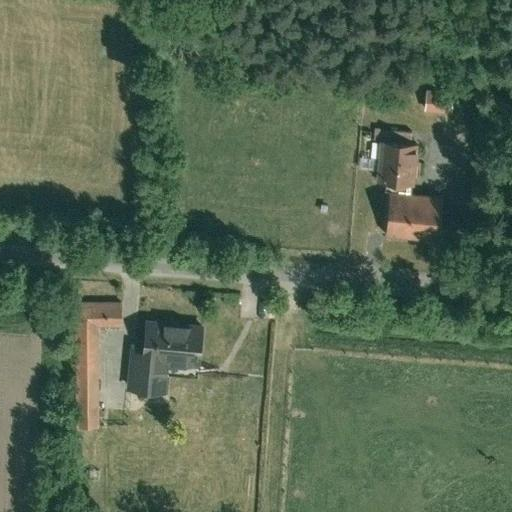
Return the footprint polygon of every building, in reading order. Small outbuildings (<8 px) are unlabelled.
[(449,116),(450,102),(419,99),(418,113),(449,116)] [(378,177),(406,180),(409,143),(381,141),(378,177)] [(439,239),(441,200),(386,196),(384,236),(439,239)] [(121,325),(120,299),(74,300),(77,426),(101,425),(98,325),(121,325)] [(194,376),(199,324),(146,319),(141,371),(194,376)]
